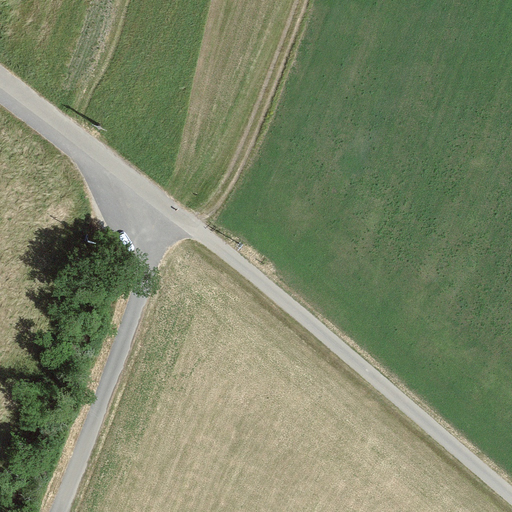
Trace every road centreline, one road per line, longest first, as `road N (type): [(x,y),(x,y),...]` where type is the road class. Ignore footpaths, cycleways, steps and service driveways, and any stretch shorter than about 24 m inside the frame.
road 1 (track): [(0,77),(511,491)]
road 2 (track): [(169,206),(57,511)]
